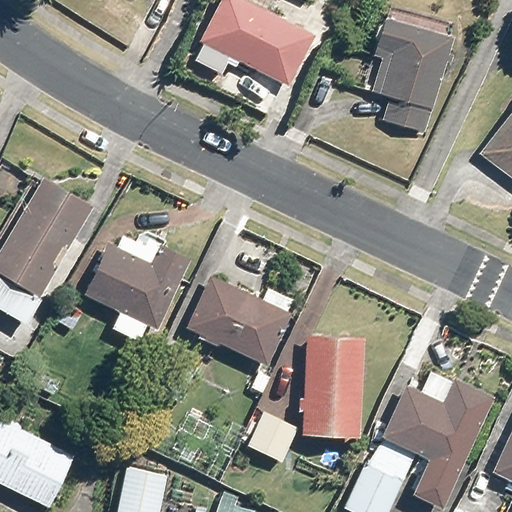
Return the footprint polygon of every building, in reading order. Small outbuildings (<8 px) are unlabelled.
[(231,0),(218,0),(197,42),(283,85),(307,37),(231,0)] [(355,116),(422,132),(444,40),(377,24),(355,116)] [(511,103),(475,154),(511,180),(511,103)] [(89,207),(38,175),(0,235),(0,272),(34,294),(89,207)] [(106,240),(85,295),(156,322),(177,267),(106,240)] [(208,270),(182,320),(267,365),(293,315),(208,270)] [(362,329),(300,328),(298,433),(360,435),(362,329)] [(458,377),(446,400),(408,381),(381,431),(425,454),(407,488),(439,505),(496,397),(458,377)] [(296,426),(260,411),(243,449),(279,465),(296,426)] [(74,447),(0,416),(0,479),(52,501),(74,447)] [(511,511),(511,421),(489,475),(511,484),(511,485),(500,511),(511,511)] [(157,511),(164,472),(120,466),(113,511),(157,511)] [(251,511),(252,511),(233,504),(236,497),(220,491),(212,511),(251,511)]
